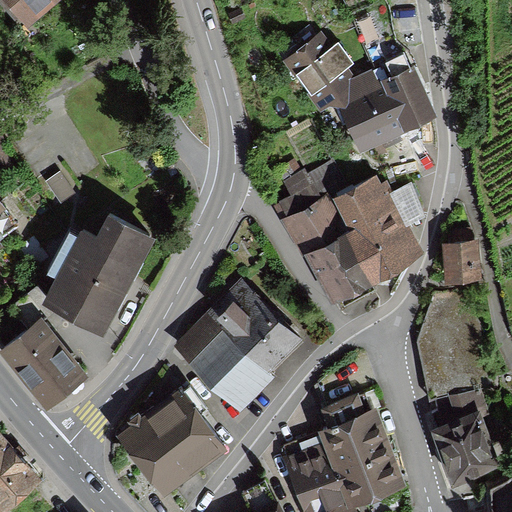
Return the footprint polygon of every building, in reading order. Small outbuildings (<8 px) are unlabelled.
[(13,0),(39,25),(63,0),(13,0)] [(331,71),(316,53),(323,47),(303,27),(271,50),(306,93),(331,71)] [(382,65),(403,108),(429,96),(410,52),(391,61),(382,65)] [(351,78),(328,90),(349,132),(403,108),(382,65),(351,78)] [(0,164),(13,161),(4,128),(0,128),(0,164)] [(63,166),(49,175),(62,198),(77,190),(63,166)] [(334,296),(375,275),(334,196),(325,201),(310,172),(307,167),(286,178),(293,193),(283,198),(334,296)] [(375,175),(334,196),(375,275),(422,251),(385,181),(380,184),(375,175)] [(79,227),(46,291),(103,321),(151,228),(109,207),(94,235),(79,227)] [(478,242),(451,245),(454,279),(482,276),(478,242)] [(490,385),(474,292),(435,299),(420,338),(430,396),(490,385)] [(220,307),(188,341),(249,397),(306,335),(269,301),(244,328),(220,307)] [(40,315),(5,342),(48,396),(82,369),(40,315)] [(179,385),(149,408),(191,465),(221,442),(179,385)] [(326,432),(351,494),(402,473),(372,399),(363,403),(358,390),(325,404),(331,420),(322,424),(326,432)] [(166,484),(191,465),(149,408),(123,427),(166,484)] [(478,408),(437,423),(455,473),(496,458),(478,408)] [(0,429),(0,495),(4,500),(36,471),(0,429)] [(358,511),(351,494),(326,432),(288,448),(308,505),(311,511),(358,511)] [(253,511),(279,511),(265,481),(244,491),(253,511)]
